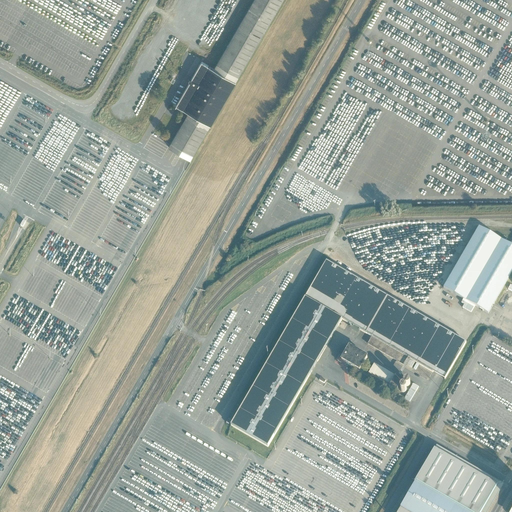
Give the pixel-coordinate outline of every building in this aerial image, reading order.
[(236,81),(282,0),(252,0),(213,68),(202,62),(177,105),(189,112),(170,147),(175,150),(180,153),(185,156),(191,159),(211,125),(236,81)] [(188,47),(193,50),(196,45),(191,42),(188,47)] [(511,246),(479,227),(444,289),(477,308),(511,246)] [(448,229),(444,238),(458,245),(460,242),(467,245),(471,237),(457,230),(455,233),(448,229)] [(511,273),(511,246),(477,308),(489,315),(511,273)] [(341,317),(445,377),(464,343),(323,262),(229,426),(265,447),(341,317)] [(63,271),(63,273),(83,285),(84,285),(85,267),(83,269),(76,269),(71,266),(71,265),(67,264),(67,265),(66,269),(64,269),(64,271),(63,271)] [(348,346),(339,360),(357,371),(366,356),(348,346)] [(373,362),(366,374),(392,390),(399,377),(373,362)] [(353,511),(386,451),(378,447),(369,446),(368,451),(366,451),(365,449),(362,448),(358,450),(357,453),(344,460),(334,478),(333,490),(331,489),(331,497),(330,496),(327,501),(327,503),(323,511),(353,511)] [(484,511),(500,484),(436,447),(398,511),(484,511)]
